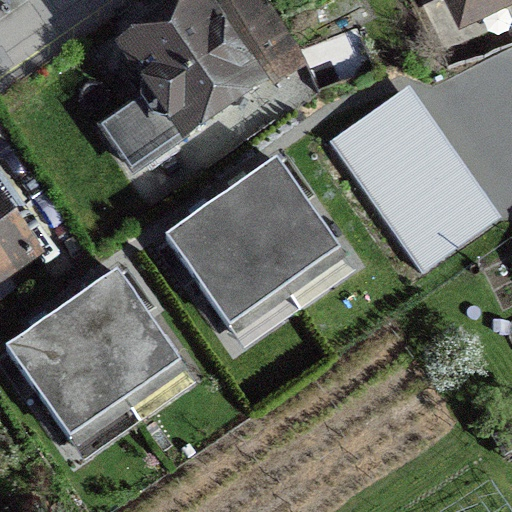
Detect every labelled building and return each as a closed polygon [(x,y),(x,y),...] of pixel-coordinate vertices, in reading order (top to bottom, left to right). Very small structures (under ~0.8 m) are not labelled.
[(235,39),(242,35),(264,69),(289,52),(257,0),(235,0),(217,12),(235,39)] [(491,0),(457,0),(464,13),(491,0)] [(131,175),(252,90),(195,8),(124,57),(153,98),(102,134),(131,175)] [(416,278),(494,226),(405,93),(327,145),(416,278)] [(199,225),(168,245),(230,336),(282,300),(334,265),(273,175),(249,191),(220,210),(199,225)] [(0,281),(31,259),(0,216),(0,281)] [(29,341),(3,358),(65,448),(117,413),(169,377),(108,287),(82,304),(56,322),(29,341)]
